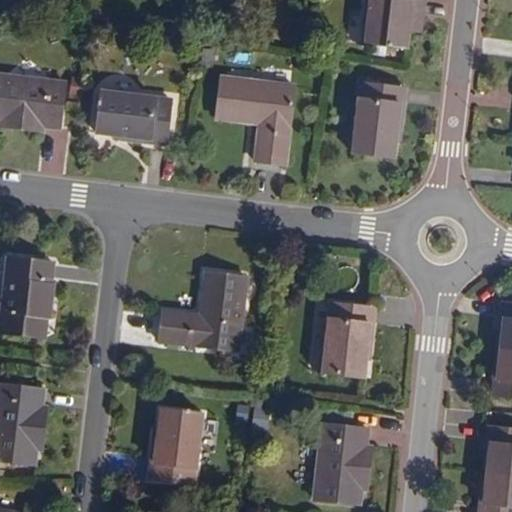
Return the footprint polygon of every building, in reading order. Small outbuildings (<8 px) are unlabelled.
[(425,2),(408,0),(370,0),(365,45),(404,49),(406,32),(407,23),(422,24),(425,2)] [(422,24),(407,23),(406,32),(421,33),(422,24)] [(64,83),(0,75),(0,119),(41,125),(58,127),(64,83)] [(293,86),(221,77),(215,119),(258,124),(254,160),(283,164),(293,86)] [(399,87),(358,83),(352,154),(393,158),(399,87)] [(172,100),(102,91),(97,131),(115,133),(167,140),(172,100)] [(0,119),(0,126),(40,131),(41,125),(0,119)] [(115,133),(115,140),(166,146),(167,140),(115,133)] [(0,330),(45,335),(54,261),(8,256),(0,325),(0,330)] [(246,277),(206,272),(200,315),(164,311),(161,339),(237,348),(246,277)] [(363,303),(322,299),(314,368),(355,373),(357,355),(363,303)] [(364,356),(370,304),(363,303),(357,355),(364,356)] [(511,351),(509,351),(506,379),(501,379),(499,395),(511,396),(511,351)] [(44,391),(0,385),(0,461),(35,465),(37,449),(42,413),(42,408),(44,391)] [(202,411),(163,406),(154,477),(194,481),(202,411)] [(43,450),(49,409),(42,408),(42,413),(37,449),(43,450)] [(359,427),(314,422),(306,497),(351,502),(353,486),(358,445),(359,427)] [(494,475),(511,477),(511,431),(495,430),(493,445),(498,447),(494,475)] [(359,487),(364,445),(358,445),(353,486),(359,487)] [(511,511),(511,477),(494,475),(491,502),(486,502),(484,511),(511,511)]
